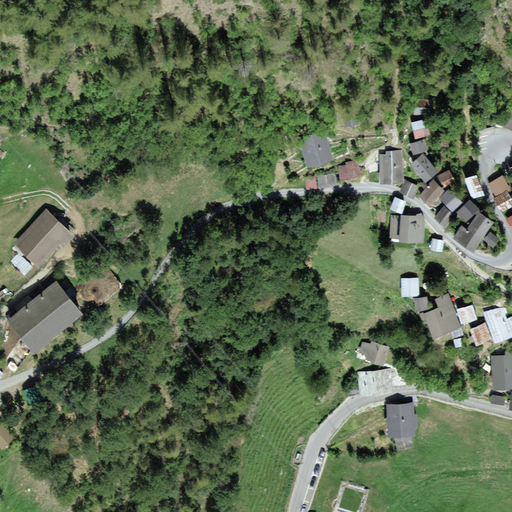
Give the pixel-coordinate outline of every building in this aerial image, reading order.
[(440,98),(420,97),(419,112),(439,113),(440,98)] [(511,109),(502,106),(496,122),(511,127),(511,109)] [(363,112),(350,114),(352,126),(365,124),(363,112)] [(435,115),(419,120),(424,136),(440,131),(435,115)] [(330,129),(302,137),(312,166),(339,157),(330,129)] [(419,160),(439,181),(452,169),(431,148),(419,160)] [(392,153),(386,154),(388,182),(411,180),(408,149),(392,150),(392,153)] [(362,160),(342,166),(346,179),(366,174),(362,160)] [(460,168),(450,173),(455,183),(465,177),(460,168)] [(338,172),(321,176),(324,186),(341,183),(338,172)] [(494,193),(485,172),(473,177),(483,198),(494,193)] [(511,180),(507,174),(498,180),(506,192),(511,188),(511,180)] [(317,175),(306,178),(309,189),(320,186),(317,175)] [(457,188),(445,178),(432,193),(444,203),(457,188)] [(428,185),(414,179),(409,189),(423,195),(428,185)] [(475,200),(462,187),(454,196),(468,208),(475,200)] [(511,190),(502,197),(510,209),(511,208),(511,190)] [(405,202),(396,198),(392,208),(402,212),(405,202)] [(493,208),(485,198),(471,210),(480,220),(493,208)] [(84,232),(49,204),(16,244),(47,268),(68,241),(73,245),(84,232)] [(469,214),(455,204),(448,214),(461,224),(469,214)] [(493,248),(509,220),(494,211),(477,240),(493,248)] [(424,219),(404,217),(402,239),(422,241),(424,219)] [(511,241),(511,235),(505,231),(501,239),(510,245),(511,241)] [(443,241),(434,240),(433,248),(442,250),(443,241)] [(96,311),(65,276),(17,319),(47,354),(96,311)] [(429,276),(411,278),(412,295),(430,293),(429,276)] [(474,325),(459,293),(449,297),(452,305),(437,312),(449,337),(474,325)] [(440,294),(426,296),(428,308),(442,306),(440,294)] [(485,302),(471,307),(476,322),(490,317),(485,302)] [(511,306),(498,312),(510,341),(511,339),(511,306)] [(505,337),(498,321),(483,328),(491,344),(505,337)] [(474,336),(464,339),(466,348),(476,346),(474,336)] [(373,343),(364,341),(361,352),(367,353),(369,358),(388,363),(393,345),(374,341),(373,343)] [(511,354),(501,356),(506,389),(511,388),(511,354)] [(392,368),(361,372),(364,395),(395,391),(392,368)] [(359,381),(348,384),(351,396),(362,393),(359,381)] [(511,395),(501,394),(500,402),(511,403),(511,395)] [(413,402),(386,405),(389,436),(417,433),(413,402)] [(21,438),(8,424),(0,431),(0,441),(8,450),(21,438)]
